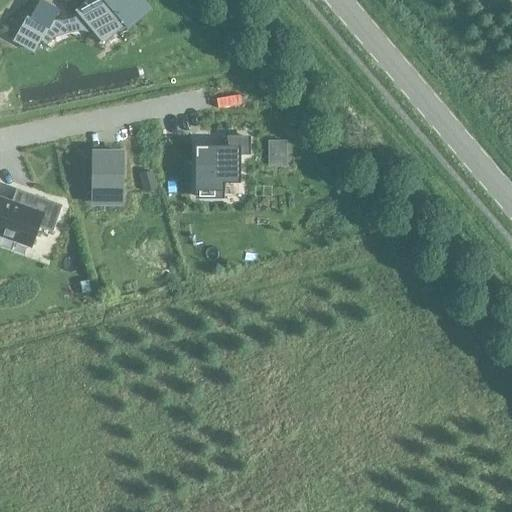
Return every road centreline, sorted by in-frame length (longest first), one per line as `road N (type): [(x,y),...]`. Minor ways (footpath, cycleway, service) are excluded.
road 1 (tertiary): [(511,212),(334,0)]
road 2 (residential): [(0,132),(167,104)]
